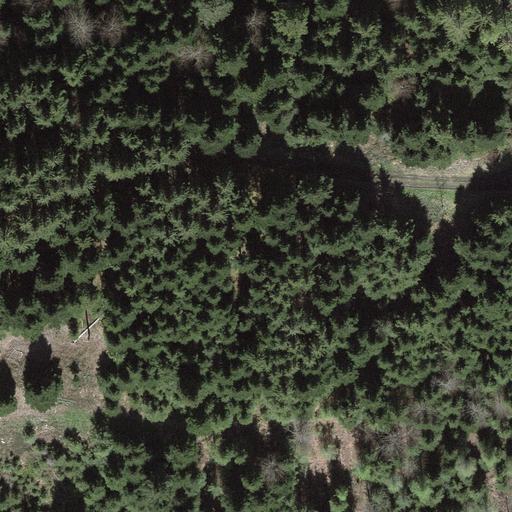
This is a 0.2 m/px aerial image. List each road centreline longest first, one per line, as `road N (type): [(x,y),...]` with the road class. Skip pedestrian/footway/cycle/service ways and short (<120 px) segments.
road 1 (track): [(0,188),(123,159),(204,151),(483,182),(511,167)]
road 2 (track): [(0,428),(257,421),(240,461)]
road 3 (track): [(125,511),(240,461)]
